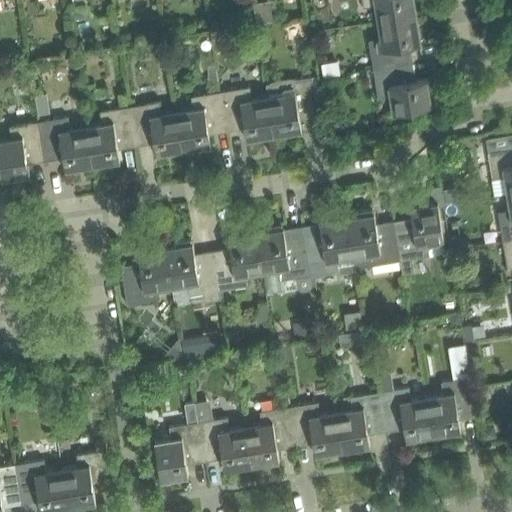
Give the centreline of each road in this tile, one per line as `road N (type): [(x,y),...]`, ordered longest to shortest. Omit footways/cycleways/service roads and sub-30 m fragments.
road 1 (residential): [(93,207),(395,161),(432,134),(469,127),(465,101)]
road 2 (residential): [(140,511),(113,336)]
road 3 (residential): [(113,336),(93,207)]
road 4 (residential): [(113,336),(30,350),(8,347),(0,333)]
